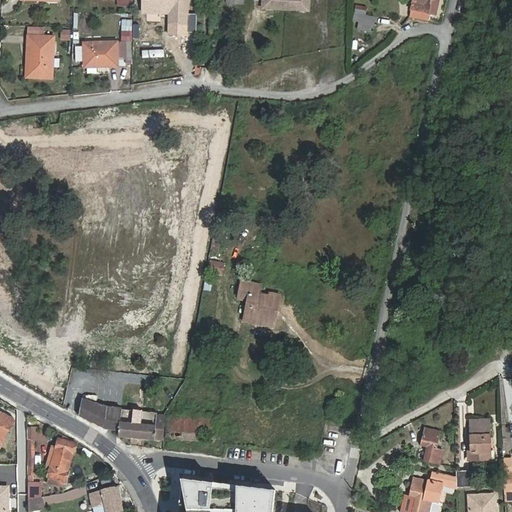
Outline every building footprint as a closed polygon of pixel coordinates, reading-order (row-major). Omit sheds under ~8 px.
[(170,11),(170,16),(170,25),(186,26),(187,0),(143,0),(143,15),(165,16),(165,11),(170,11)] [(287,10),(286,0),(263,0),(263,10),(287,10)] [(310,0),(286,0),(287,10),(310,11),(310,0)] [(437,15),(439,0),(412,0),(409,16),(428,20),(429,14),(437,15)] [(354,20),(353,34),(366,35),(367,28),(369,28),(369,20),(354,20)] [(33,61),(32,77),(53,78),(54,37),(28,36),(28,61),(33,61)] [(119,59),(118,42),(84,43),(85,67),(99,67),(99,63),(109,63),(109,59),(119,59)] [(127,42),(118,42),(119,59),(127,58),(127,42)] [(223,266),(210,264),(209,274),(221,276),(223,266)] [(258,285),(236,283),(236,296),(245,297),(243,319),(275,321),(277,289),(266,288),(265,294),(258,294),(258,285)] [(159,411),(107,407),(85,399),(82,415),(101,425),(106,427),(120,430),(119,436),(164,440),(167,417),(159,416),(159,411)] [(0,446),(15,419),(0,411),(0,446)] [(219,417),(170,415),(168,439),(216,441),(219,417)] [(472,455),(469,455),(469,459),(486,459),(485,452),(490,452),(489,419),(471,420),(472,435),(471,435),(472,455)] [(424,460),(441,464),(444,450),(437,448),(441,430),(425,427),(421,445),(427,447),(424,460)] [(34,474),(33,439),(38,439),(38,429),(27,429),(27,439),(29,439),(29,463),(28,463),(28,489),(41,489),(41,474),(34,474)] [(75,452),(78,443),(64,439),(53,476),(66,481),(69,471),(68,471),(73,452),(75,452)] [(471,470),(457,471),(457,476),(457,487),(472,486),(471,470)] [(457,476),(433,471),(430,479),(428,479),(428,480),(414,476),(409,496),(415,497),(411,511),(429,511),(432,502),(439,504),(443,485),(457,488),(457,487),(457,476)] [(213,482),(180,479),(176,511),(272,511),(276,490),(236,485),(213,482)] [(0,511),(9,511),(9,486),(0,485),(0,511)] [(100,489),(90,492),(93,506),(105,505),(106,511),(107,511),(123,509),(118,485),(100,489)] [(43,494),(28,496),(28,508),(44,507),(43,494)] [(469,495),(470,511),(496,511),(495,494),(469,495)]
